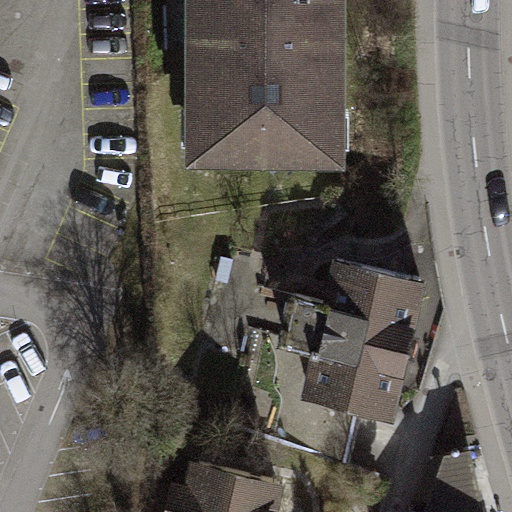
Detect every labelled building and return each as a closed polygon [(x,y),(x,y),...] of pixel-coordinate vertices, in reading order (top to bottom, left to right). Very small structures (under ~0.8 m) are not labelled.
[(344,0),(186,0),(186,157),(344,158),(344,0)] [(425,273),(334,252),(324,295),(289,287),(276,339),(312,347),(302,390),(359,403),(393,411),(425,273)] [(345,465),(359,403),(302,390),(282,385),(266,438),(345,465)] [(485,511),(472,446),(443,452),(423,511),(485,511)] [(276,511),(285,477),(191,454),(185,478),(172,474),(164,509),(162,511),(276,511)]
